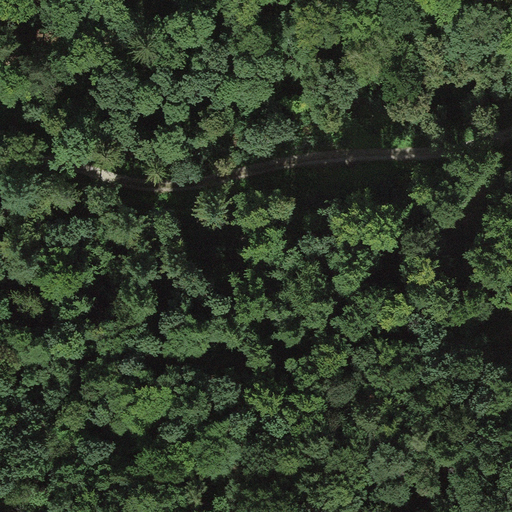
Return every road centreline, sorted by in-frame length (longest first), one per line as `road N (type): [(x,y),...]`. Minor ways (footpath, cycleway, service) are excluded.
road 1 (track): [(511,126),(482,143),(266,161),(166,184),(0,158)]
road 2 (track): [(511,18),(461,10),(321,19),(189,46)]
